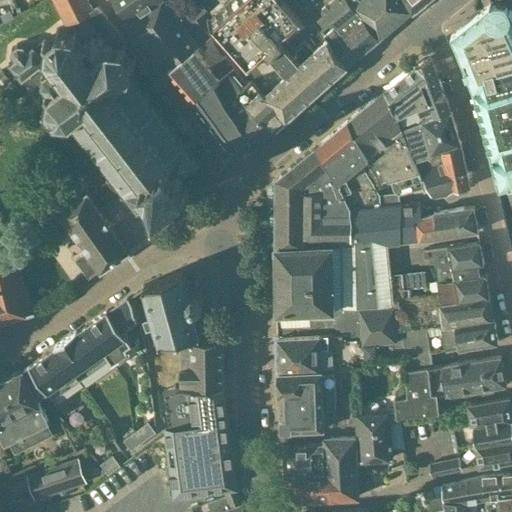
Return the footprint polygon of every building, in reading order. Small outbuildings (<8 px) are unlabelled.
[(43,84),(50,92),(49,93),(47,109),(56,120),(71,122),(113,176),(124,191),(138,209),(155,196),(163,205),(176,195),(189,185),(181,175),(199,162),(132,75),(134,61),(124,48),(129,44),(98,6),(94,9),(89,0),(52,0),(67,27),(86,18),(109,46),(94,59),(75,34),(60,32),(47,42),(46,57),(34,44),(28,49),(25,44),(18,44),(13,48),(12,55),(16,59),(10,64),(22,80),(31,73),(41,86),(43,84)] [(243,157),(285,120),(247,74),(244,76),(227,56),(216,65),(214,63),(212,66),(197,48),(211,37),(195,19),(206,10),(196,0),(176,14),(166,0),(115,0),(131,23),(194,100),(214,126),(236,157),(243,157)] [(301,20),(283,0),(244,0),(214,27),(248,66),(266,50),(271,55),(283,44),(279,40),(301,20)] [(313,0),(308,4),(303,8),(328,38),(350,64),(362,54),(386,35),(414,10),(414,11),(418,8),(427,0),(313,0)] [(493,7),(492,8),(490,5),(481,12),(466,23),(451,35),(473,88),(500,190),(511,186),(511,12),(511,10),(508,12),(508,10),(507,9),(506,8),(505,7),(504,6),(503,5),(501,5),(500,4),(498,4),(496,5),(494,6),(493,7)] [(14,17),(11,10),(0,16),(4,23),(14,17)] [(269,55),(247,74),(285,120),(288,118),(339,73),(350,64),(328,38),(314,50),(304,39),(290,52),(284,45),(271,57),(269,55)] [(432,57),(418,66),(433,101),(437,112),(450,107),(432,57)] [(433,101),(418,66),(416,64),(404,73),(389,86),(398,113),(419,104),(420,106),(433,101)] [(389,86),(351,117),(370,158),(359,164),(370,186),(387,181),(394,197),(399,197),(399,194),(426,186),(417,172),(413,157),(402,125),(401,124),(398,113),(389,86)] [(461,136),(450,107),(437,112),(423,117),(432,144),(434,143),(436,150),(442,147),(462,139),(461,136)] [(351,117),(316,146),(347,209),(399,204),(399,197),(394,197),(387,181),(370,186),(359,164),(370,158),(351,117)] [(423,117),(402,125),(413,157),(417,172),(426,186),(429,186),(432,195),(435,195),(436,197),(455,193),(454,188),(455,188),(455,185),(442,147),(436,150),(434,143),(432,144),(423,117)] [(455,188),(471,185),(463,143),(462,139),(442,147),(455,185),(455,188)] [(276,197),(275,244),(387,245),(400,244),(419,241),(417,221),(421,216),(420,202),(399,204),(347,209),(316,146),(276,179),(276,197)] [(60,211),(88,251),(75,260),(89,279),(102,270),(130,250),(101,209),(124,191),(113,176),(90,194),(88,191),(60,211)] [(499,190),(511,242),(511,186),(500,190),(499,190)] [(475,204),(447,209),(434,211),(434,213),(421,216),(417,221),(419,241),(447,237),(447,236),(479,230),(475,204)] [(403,273),(390,274),(394,308),(397,333),(428,330),(441,327),(495,317),(487,273),(481,274),(480,264),(485,263),(481,239),(447,245),(432,247),(440,292),(405,295),(403,273)] [(278,311),(394,308),(390,274),(387,245),(275,244),(278,311)] [(17,257),(0,263),(0,320),(35,310),(17,257)] [(403,271),(405,288),(426,285),(424,269),(403,271)] [(203,335),(204,335),(196,307),(200,307),(205,302),(205,296),(200,291),(194,291),(192,293),(185,270),(144,285),(145,288),(157,326),(160,332),(163,343),(181,339),(191,337),(203,335)] [(88,323),(87,324),(111,358),(110,358),(113,362),(129,351),(126,347),(132,343),(123,330),(138,319),(133,302),(130,298),(129,296),(128,297),(109,310),(109,309),(107,310),(88,323)] [(394,308),(278,311),(278,337),(280,369),(323,369),(331,365),(350,364),(353,364),(352,360),(364,360),(364,357),(405,353),(406,370),(434,366),(429,337),(428,330),(397,333),(394,308)] [(495,317),(441,327),(444,350),(447,350),(460,348),(499,342),(495,317)] [(69,335),(56,344),(80,379),(110,358),(111,358),(87,324),(77,331),(76,330),(69,335)] [(182,390),(224,383),(223,336),(205,336),(204,335),(203,335),(191,337),(181,339),(181,357),(181,366),(180,387),(180,390),(182,390)] [(29,364),(23,369),(38,397),(47,390),(53,398),(80,379),(56,344),(55,345),(55,346),(37,359),(29,364)] [(507,384),(502,355),(443,364),(434,366),(406,370),(408,397),(398,399),(400,417),(437,413),(437,411),(439,411),(437,395),(446,394),(507,384)] [(323,369),(280,369),(281,395),(282,414),(283,427),(291,427),(291,428),(325,427),(325,426),(334,425),(333,407),(337,407),(335,372),(350,372),(350,364),(331,365),(323,369)] [(22,370),(0,380),(0,428),(7,441),(48,420),(37,399),(23,370),(22,370)] [(207,490),(223,488),(237,486),(224,383),(182,390),(180,390),(180,387),(164,389),(168,425),(166,426),(175,494),(207,490)] [(474,425),(511,417),(511,408),(510,397),(470,404),(474,425)] [(354,399),(343,400),(345,425),(356,424),(354,399)] [(391,413),(357,415),(361,460),(393,458),(391,413)] [(511,437),(511,417),(474,425),(477,444),(511,437)] [(148,422),(136,431),(144,442),(156,433),(148,422)] [(136,431),(123,440),(131,452),(144,442),(136,431)] [(325,436),(325,442),(326,469),(286,473),(294,495),(300,500),(359,497),(357,436),(325,436)] [(480,465),(511,459),(511,437),(477,444),(480,465)] [(285,450),(286,473),(326,469),(325,442),(288,444),(285,450)] [(113,454),(100,463),(108,475),(121,465),(113,454)] [(460,456),(449,458),(452,472),(463,470),(460,456)] [(78,457),(28,473),(36,498),(86,482),(78,457)] [(449,458),(440,461),(443,474),(452,472),(449,458)] [(440,461),(429,463),(432,476),(443,474),(440,461)] [(463,502),(486,498),(486,501),(497,500),(511,498),(511,472),(483,475),(443,484),(444,497),(444,499),(463,502)] [(238,486),(237,486),(223,488),(226,496),(207,503),(210,511),(247,511),(244,501),(243,502),(238,486)] [(463,511),(463,502),(444,499),(444,497),(428,500),(431,511),(463,511)] [(498,511),(511,511),(511,498),(497,500),(486,501),(487,507),(498,506),(498,511)]
